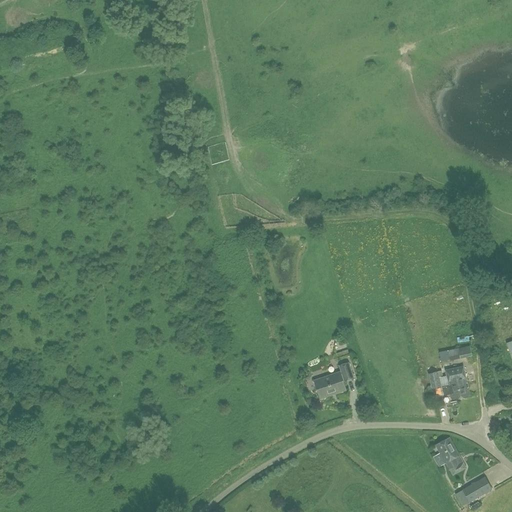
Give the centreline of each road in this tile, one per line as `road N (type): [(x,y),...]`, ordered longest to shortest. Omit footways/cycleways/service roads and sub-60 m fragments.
road 1 (track): [(488,445),(458,231),(434,214),(307,219)]
road 2 (unclassified): [(511,465),(447,426),(365,425),(281,456),(203,511)]
road 3 (track): [(216,50),(247,178),(259,197),(307,219)]
